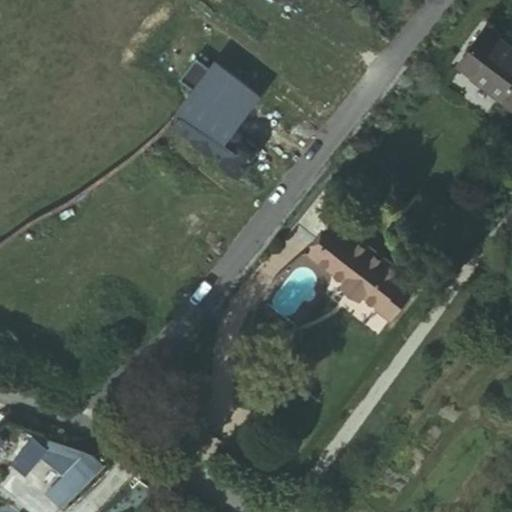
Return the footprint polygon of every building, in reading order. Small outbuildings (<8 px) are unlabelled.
[(511,53),(509,51),(481,31),(453,69),(500,103),(511,112),(511,53)] [(243,169),(245,170),(249,170),(253,163),(253,160),(251,159),(254,154),(236,142),(240,136),(239,132),(236,129),(232,130),(228,134),(257,93),(214,63),(210,69),(195,58),(178,81),(194,92),(184,105),(187,107),(175,126),(241,173),(243,169)] [(511,117),(511,112),(500,103),(497,107),(511,118),(511,117)] [(351,259),(318,236),(295,269),(313,283),(317,280),(332,290),(329,294),(363,317),(360,321),(372,329),(394,296),(385,288),(388,284),(375,272),(353,256),(351,259)] [(505,282),(498,277),(488,291),(493,295),(505,282)] [(86,446),(45,490),(63,506),(104,463),(86,446)]
